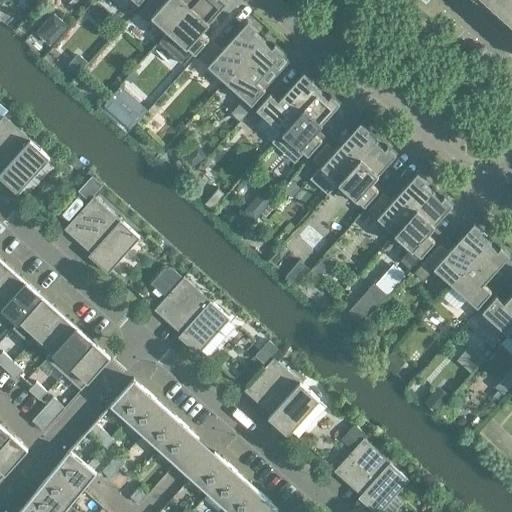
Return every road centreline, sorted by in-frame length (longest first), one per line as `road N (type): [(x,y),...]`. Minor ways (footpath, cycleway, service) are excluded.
road 1 (residential): [(485,194),(265,0)]
road 2 (residential): [(331,511),(143,343)]
road 3 (residential): [(143,343),(0,218)]
road 4 (residential): [(46,449),(143,343)]
